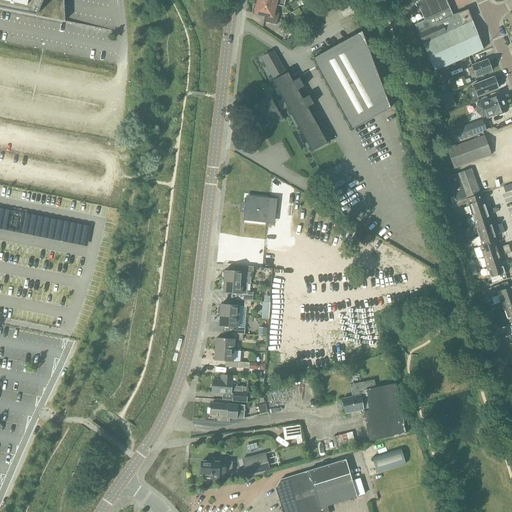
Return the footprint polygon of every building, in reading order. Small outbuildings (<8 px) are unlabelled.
[(0,0),(0,9),(63,22),(64,21),(63,0),(0,0)] [(415,26),(450,10),(445,0),(400,0),(404,7),(406,6),(409,13),(407,14),(411,23),(413,22),(415,26)] [(274,13),(275,6),(257,1),(256,6),(254,5),(252,13),(264,17),(263,22),(276,26),(279,14),(274,13)] [(298,8),(291,13),(299,18),(301,13),(298,8)] [(453,16),(450,10),(415,26),(423,44),(422,44),(435,72),(483,50),(472,22),(462,27),(461,25),(471,21),(467,11),(453,16)] [(390,108),(361,31),(312,59),(351,130),(390,108)] [(312,107),(307,98),(301,101),(296,92),(303,89),(298,80),(291,83),(274,51),(261,58),(274,82),(272,83),(281,100),(273,104),(270,97),(257,105),(269,128),(270,128),(282,121),(279,114),(287,110),(310,153),(325,145),(306,110),(312,107)] [(472,66),(467,68),(471,79),(476,77),(476,78),(477,77),(480,77),(482,75),(491,72),(487,60),(472,66)] [(453,78),(443,82),(447,92),(457,88),(453,78)] [(478,84),(473,86),(478,97),(483,95),(498,89),(493,78),(478,84)] [(455,107),(450,94),(443,97),(447,110),(455,107)] [(496,115),(498,114),(499,115),(504,113),(503,112),(506,111),(500,96),(481,104),(486,118),(496,114),(496,115)] [(478,132),(474,122),(448,132),(452,142),(478,132)] [(484,136),(447,150),(454,169),(491,155),(484,136)] [(455,202),(465,199),(480,193),(471,169),(446,178),(455,202)] [(511,184),(503,188),(505,194),(511,191),(511,184)] [(465,200),(466,200),(467,204),(468,206),(471,216),(487,211),(485,204),(484,205),(483,200),(482,201),(480,195),(465,200)] [(246,197),(244,221),(266,224),(267,213),(268,199),(246,197)] [(471,216),(475,226),(490,221),(488,218),(489,217),(487,211),(471,216)] [(491,225),(490,221),(475,226),(478,237),(494,231),(492,225),(491,225)] [(478,237),(481,246),(496,241),(495,237),(496,237),(494,231),(478,237)] [(496,241),(481,246),(479,247),(483,258),(499,252),(497,246),(496,246),(495,243),(497,242),(496,241)] [(483,258),(486,268),(501,263),(500,260),(501,259),(499,252),(483,258)] [(506,279),(504,274),(506,273),(504,267),(503,267),(501,263),(486,268),(490,279),(491,284),(506,279)] [(224,272),(223,283),(242,284),(242,283),(243,273),(224,272)] [(247,284),(242,283),(242,284),(223,283),(223,293),(246,295),(247,284)] [(497,293),(501,303),(511,299),(511,287),(509,288),(506,283),(495,287),(489,289),(490,293),(496,291),(497,293)] [(511,299),(501,303),(504,313),(511,310),(511,299)] [(220,314),(219,317),(238,319),(239,307),(220,305),(220,306),(218,306),(217,314),(220,314)] [(237,335),(243,335),(244,335),(245,329),(237,329),(238,319),(219,317),(219,327),(232,328),(232,334),(237,335)] [(215,351),(233,352),(234,341),(216,339),(215,351)] [(214,361),(236,363),(235,369),(249,370),(249,363),(233,362),(233,352),(215,351),(214,361)] [(221,401),(232,401),(232,395),(231,395),(231,391),(232,376),(220,375),(219,380),(213,380),(212,385),(213,385),(212,394),(222,395),(221,401)] [(350,386),(353,398),(342,400),(345,414),(362,410),(369,442),(405,434),(395,384),(379,388),(378,384),(374,384),(373,381),(350,386)] [(232,395),(232,401),(232,402),(246,403),(247,392),(231,391),(231,395),(232,395)] [(211,403),(211,410),(210,416),(217,416),(217,422),(230,423),(229,419),(236,420),(236,418),(243,419),(244,413),(244,406),(237,406),(237,405),(211,403)] [(401,449),(371,458),(376,473),(405,464),(401,449)] [(243,460),(248,477),(269,471),(265,454),(243,460)] [(201,462),(201,471),(203,471),(202,480),(218,481),(218,476),(225,477),(225,461),(216,460),(216,463),(201,462)] [(277,488),(283,508),(333,492),(326,467),(281,481),(277,488)]
